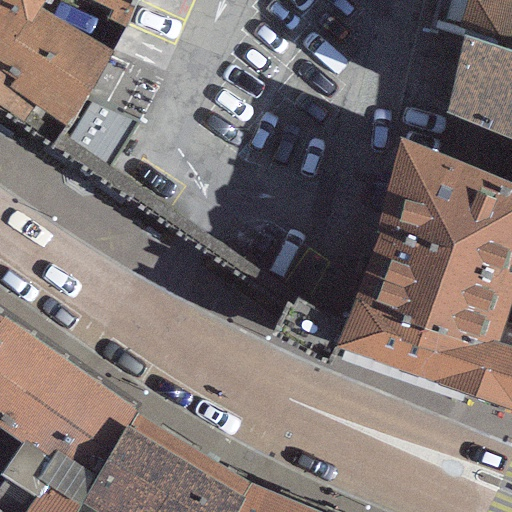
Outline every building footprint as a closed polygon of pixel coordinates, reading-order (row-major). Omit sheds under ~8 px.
[(0,0),(0,107),(22,122),(35,106),(66,126),(111,50),(42,6),(45,0),(91,0),(112,9),(106,20),(127,27),(138,0),(0,0)] [(476,1),(471,0),(438,0),(430,27),(465,37),(476,1)] [(511,52),(465,37),(446,113),(437,153),(511,181),(511,52)] [(511,181),(437,153),(402,139),(349,299),(332,346),(473,398),(511,292),(511,273),(509,272),(511,265),(511,181)] [(511,265),(509,272),(511,273),(511,292),(473,398),(511,410),(511,265)] [(91,477),(135,410),(0,314),(0,424),(50,458),(54,452),(91,477)] [(234,511),(248,483),(135,410),(91,477),(78,502),(72,511),(234,511)] [(0,511),(72,511),(78,502),(91,477),(54,452),(50,458),(0,424),(0,511)] [(318,511),(248,483),(234,511),(318,511)]
